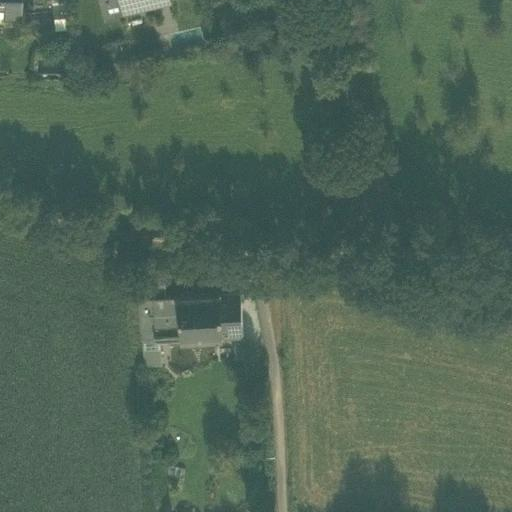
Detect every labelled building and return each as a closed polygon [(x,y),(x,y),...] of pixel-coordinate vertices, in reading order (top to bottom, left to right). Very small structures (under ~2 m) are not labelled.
[(16,14),(17,14),(17,0),(0,0),(0,12),(16,13),(16,14)] [(103,0),(107,13),(163,0),(103,0)] [(142,277),(142,300),(154,299),(154,298),(166,297),(164,260),(143,261),(143,277),(142,277)] [(241,292),(220,293),(223,337),(243,336),(241,292)] [(180,296),(182,340),(223,337),(220,293),(180,296)] [(154,298),(154,299),(155,331),(156,339),(156,341),(182,340),(180,296),(166,297),(154,298)] [(142,331),(155,331),(154,299),(142,300),(140,300),(142,331)] [(155,331),(142,331),(143,340),(156,339),(155,331)]
